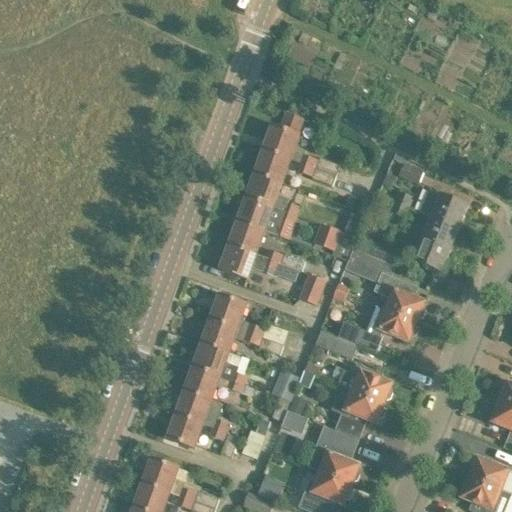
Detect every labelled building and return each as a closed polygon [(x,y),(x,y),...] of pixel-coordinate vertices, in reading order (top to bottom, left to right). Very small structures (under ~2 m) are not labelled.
[(272,127),(263,151),(290,161),(301,165),(315,170),(335,178),(339,168),(318,160),(318,162),(306,158),(309,151),(296,146),(299,137),(297,136),(302,122),(286,116),(281,130),(272,127)] [(263,151),(255,175),(282,185),(287,169),(312,178),(311,180),(332,187),(335,178),(315,170),(301,165),(290,161),(263,151)] [(399,177),(418,185),(423,173),(404,165),(399,177)] [(255,175),(246,199),(273,209),(297,217),(300,209),(287,204),(289,200),(278,196),(282,185),(255,175)] [(468,207),(452,201),(453,199),(444,195),(443,197),(440,196),(429,191),(420,214),(431,218),(459,230),(468,207)] [(399,193),(395,204),(409,209),(413,199),(399,193)] [(246,199),(237,223),(264,232),(274,236),(289,241),(294,226),(297,217),(273,209),(246,199)] [(395,204),(391,213),(405,219),(409,209),(395,204)] [(352,215),(344,233),(356,238),(363,219),(352,215)] [(450,252),(459,230),(431,218),(422,240),(450,252)] [(237,223),(229,247),(256,257),(264,232),(237,223)] [(323,225),(315,244),(334,252),(342,232),(323,225)] [(422,240),(414,262),(441,274),(450,252),(422,240)] [(370,242),(364,255),(387,264),(396,268),(401,255),(370,242)] [(229,247),(220,271),(247,281),(251,269),(262,273),(264,269),(265,269),(264,273),(276,277),(277,273),(278,271),(300,279),(302,274),(266,260),(256,257),(229,247)] [(353,250),(345,271),(377,285),(374,294),(390,300),(386,311),(417,324),(419,320),(423,319),(425,313),(423,309),(425,304),(414,299),(418,290),(382,275),(387,264),(364,255),(353,250)] [(269,252),(266,260),(302,274),(305,263),(284,255),(283,257),(269,252)] [(326,284),(310,277),(300,301),(317,307),(326,284)] [(339,285),(336,291),(347,296),(349,290),(339,285)] [(347,296),(336,291),(333,300),(344,304),(347,296)] [(219,297),(210,321),(237,331),(261,339),(264,331),(240,322),(246,306),(219,297)] [(344,324),(338,340),(357,348),(376,355),(382,339),(381,339),(383,333),(409,344),(411,339),(416,338),(418,332),(416,328),(417,324),(386,311),(380,309),(369,334),(344,324)] [(210,321),(202,345),(228,354),(234,339),(258,347),(261,339),(237,331),(210,321)] [(321,333),(316,347),(352,361),(357,348),(338,340),(321,333)] [(258,347),(258,349),(279,357),(282,347),(261,339),(258,347)] [(202,345),(193,369),(244,387),(247,379),(236,375),(238,369),(225,364),(228,354),(202,345)] [(346,373),(340,388),(353,393),(384,406),(386,402),(390,400),(392,394),(391,390),(393,385),(381,381),(383,376),(357,366),(353,376),(346,373)] [(193,369),(184,393),(211,402),(217,387),(241,395),(244,387),(193,369)] [(300,380),(283,372),(273,396),(281,399),(290,403),(300,380)] [(501,400),(500,404),(511,408),(511,385),(508,384),(506,389),(502,391),(499,396),(501,400)] [(184,393),(176,416),(203,426),(211,402),(184,393)] [(337,399),(332,412),(343,417),(337,432),(358,441),(366,421),(376,425),(378,421),(383,418),(385,413),(383,409),(384,406),(353,393),(348,404),(337,399)] [(272,419),(282,423),(290,403),(281,399),(272,419)] [(511,408),(500,404),(498,408),(494,410),(492,415),(494,419),(492,424),(511,432),(504,450),(511,453),(511,408)] [(310,437),(315,424),(288,412),(282,426),(310,437)] [(176,416),(167,441),(194,450),(203,426),(176,416)] [(263,419),(257,432),(266,436),(271,423),(263,419)] [(230,426),(216,421),(213,430),(227,435),(230,426)] [(326,428),(309,469),(317,472),(320,474),(320,475),(351,488),(353,484),(358,481),(360,476),(358,472),(360,467),(349,463),(358,441),(337,432),(326,428)] [(227,435),(213,430),(209,438),(224,443),(227,435)] [(221,455),(230,458),(237,439),(228,436),(221,455)] [(471,476),(469,480),(501,492),(506,481),(511,483),(511,480),(511,473),(478,459),(476,464),(472,466),(469,472),(471,476)] [(151,460),(142,485),(169,495),(175,478),(178,470),(151,460)] [(311,478),(299,509),(307,511),(337,511),(340,506),(344,507),(345,503),(350,500),(352,495),(350,491),(351,488),(320,475),(317,481),(311,478)] [(511,511),(511,496),(501,492),(469,480),(468,483),(464,485),(461,491),(463,495),(461,500),(473,504),(470,511),(471,511),(511,511)] [(277,506),(283,491),(265,483),(258,499),(274,505),(277,506)] [(142,485),(134,509),(142,511),(163,511),(166,503),(191,511),(193,503),(180,499),(169,495),(142,485)] [(197,495),(183,490),(180,499),(193,503),(197,495)] [(218,501),(198,494),(198,495),(197,495),(193,503),(214,511),(218,501)] [(243,508),(252,511),(271,511),(274,505),(248,495),(243,508)] [(213,511),(214,511),(193,503),(191,511),(190,511),(213,511)]
